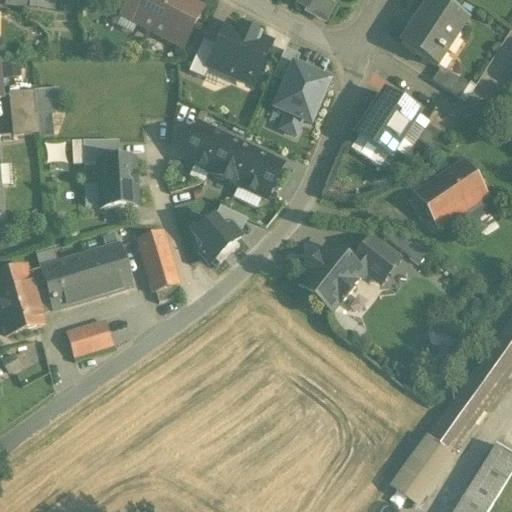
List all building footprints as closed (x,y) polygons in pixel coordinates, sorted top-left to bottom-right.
[(26,0),(25,0),(5,0),(4,7),(24,10),(26,0)] [(129,0),(124,11),(140,19),(136,27),(181,50),(201,13),(188,6),(189,3),(183,0),(129,0)] [(310,0),(289,0),(306,9),(310,0)] [(466,25),(431,2),(399,48),(435,71),(436,70),(434,68),(440,59),(442,60),(445,57),(442,55),(453,38),(456,40),(466,25)] [(216,48),(207,70),(209,70),(252,89),(270,47),(257,41),(258,39),(240,31),(239,33),(226,27),(216,48)] [(209,70),(207,70),(216,48),(202,42),(188,75),(204,82),(209,70)] [(272,80),(285,85),(292,69),(294,69),(299,58),(284,51),(272,80)] [(302,123),(309,126),(328,84),(294,69),(292,69),(285,85),(274,111),(285,116),(279,131),(295,139),(302,123)] [(466,90),(438,72),(430,85),(458,102),(466,90)] [(33,94),(7,97),(11,139),(37,137),(33,94)] [(385,97),(356,141),(349,152),(378,172),(386,160),(386,161),(415,117),(385,97)] [(460,132),(433,114),(424,127),(449,144),(460,132)] [(225,141),(197,128),(181,161),(209,174),(224,142),(225,141)] [(253,155),(224,142),(209,174),(208,177),(236,190),(237,188),(253,155)] [(98,165),(119,164),(118,144),(82,144),(83,168),(98,167),(98,165)] [(253,155),(237,188),(265,202),(281,168),(253,155)] [(119,164),(98,165),(98,167),(100,211),(136,209),(134,163),(119,164)] [(462,164),(412,198),(435,231),(485,197),(462,164)] [(220,209),(214,222),(224,234),(231,229),(238,238),(246,222),(220,209)] [(483,240),(501,230),(493,215),(475,225),(483,240)] [(234,245),(240,240),(238,238),(231,229),(224,234),(214,222),(213,221),(193,238),(196,241),(194,242),(199,256),(208,267),(214,262),(218,267),(238,250),(234,245)] [(176,289),(161,235),(136,243),(152,297),(154,296),(176,290),(176,289)] [(397,265),(369,243),(352,264),(349,268),(360,277),(366,275),(380,286),(397,265)] [(117,249),(40,272),(46,295),(52,315),(129,291),(117,249)] [(349,268),(326,250),(296,287),(330,315),(339,303),(342,305),(353,291),(351,289),(360,277),(349,268)] [(24,271),(0,278),(0,324),(5,339),(41,328),(33,299),(46,295),(40,272),(26,276),(24,271)] [(176,290),(154,296),(157,307),(179,300),(176,290)] [(511,325),(499,343),(511,352),(511,325)] [(103,326),(65,338),(72,361),(110,349),(103,326)] [(511,352),(499,343),(429,440),(453,458),(511,374),(511,352)] [(429,440),(393,490),(413,505),(421,495),(427,498),(454,460),(453,458),(429,440)] [(511,458),(496,449),(457,511),(489,511),(511,475),(511,458)]
